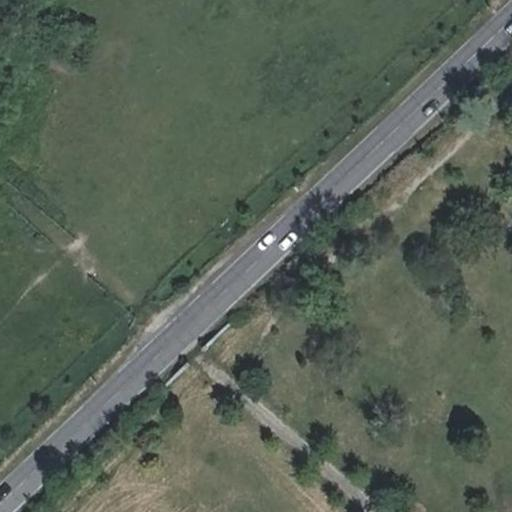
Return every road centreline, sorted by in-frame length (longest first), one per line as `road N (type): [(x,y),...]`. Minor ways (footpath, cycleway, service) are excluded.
road 1 (secondary): [(0,505),(511,19)]
road 2 (unknown): [(175,338),(399,511)]
